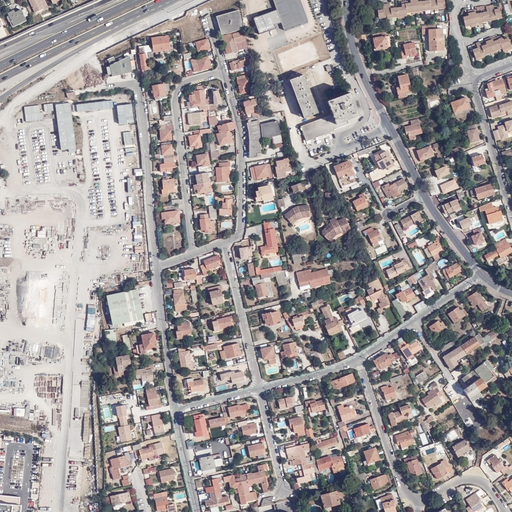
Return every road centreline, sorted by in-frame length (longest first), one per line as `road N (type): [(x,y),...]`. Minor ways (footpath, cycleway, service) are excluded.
road 1 (residential): [(161,266),(134,44)]
road 2 (residential): [(222,69),(180,89),(177,100),(193,254)]
road 3 (secondary): [(347,0),(359,65),(424,194)]
road 4 (motorway): [(0,98),(80,46),(175,0)]
road 5 (residential): [(224,242),(239,235),(243,193),(238,123),(222,69)]
road 6 (motorway): [(0,79),(165,0)]
road 7 (residential): [(358,358),(401,485),(427,497)]
road 8 (residential): [(260,389),(224,242)]
road 9 (residential): [(358,358),(482,274)]
road 10 (motorway): [(133,0),(0,64)]
road 11 (residential): [(174,409),(161,266)]
road 12 (residential): [(511,213),(472,81)]
road 13 (motorway): [(124,0),(0,47)]
road 14 (unknown): [(23,497),(24,446),(10,448),(5,491),(13,495)]
